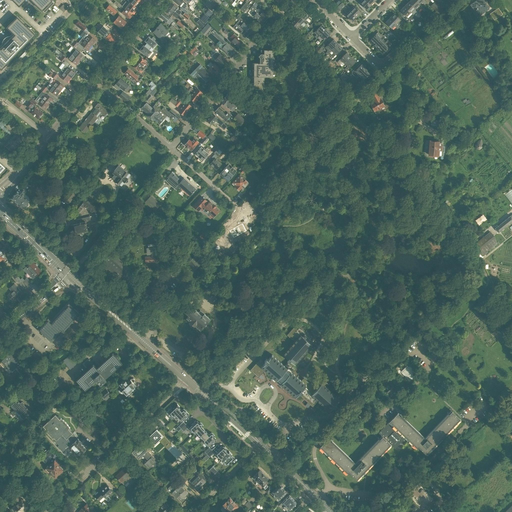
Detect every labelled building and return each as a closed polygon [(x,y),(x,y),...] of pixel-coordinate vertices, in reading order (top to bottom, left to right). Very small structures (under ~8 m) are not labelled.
[(54,3),(51,0),(13,0),(19,5),(24,0),(32,0),(45,12),(54,3)] [(127,0),(137,8),(141,4),(136,0),(127,0)] [(183,1),(183,2),(180,0),(173,0),(180,6),(180,5),(182,7),(180,8),(183,10),(184,9),(187,6),(186,5),(187,4),(183,1)] [(359,0),(358,1),(367,9),(371,5),(366,0),(359,0)] [(420,4),(418,3),(415,0),(410,0),(409,2),(415,8),(418,11),(421,9),(424,12),(426,10),(420,4)] [(480,15),(489,9),(482,0),(477,0),(471,5),(475,10),(476,9),(480,15)] [(133,14),(125,8),(116,1),(114,3),(123,11),(122,13),(129,19),(133,14)] [(179,15),(182,12),(177,9),(178,7),(171,2),(168,6),(179,15)] [(244,12),(250,6),(246,2),(240,8),(244,12)] [(418,11),(415,8),(409,2),(405,6),(411,12),(414,10),(419,15),(420,13),(418,11)] [(441,12),(443,10),(439,7),(439,6),(435,2),(433,4),(441,12)] [(129,4),(125,8),(133,14),(136,10),(129,4)] [(433,4),(431,6),(436,11),(431,16),(434,18),(438,14),(439,14),(441,12),(433,4)] [(114,15),(117,11),(109,5),(106,9),(114,15)] [(179,15),(168,6),(165,11),(171,16),(172,15),(177,18),(179,15)] [(361,13),(355,6),(352,9),(349,6),(347,8),(350,11),(357,17),(361,13)] [(411,12),(405,6),(400,10),(407,17),(405,19),(408,22),(414,15),(411,12)] [(258,10),(256,8),(253,11),(255,13),(253,16),(257,19),(256,19),(262,24),(268,17),(265,14),(265,13),(263,11),(263,12),(259,9),(258,10)] [(499,8),(494,10),(499,17),(503,14),(499,8)] [(220,17),(223,14),(218,10),(213,14),(219,19),(220,17)] [(312,19),(309,16),(303,10),(298,14),(305,20),(308,18),(311,20),(312,19)] [(347,14),(344,11),(343,12),(346,15),(352,22),(357,17),(350,11),(347,14)] [(172,22),(174,20),(170,17),(164,12),(160,17),(168,23),(170,25),(172,22)] [(396,24),(399,27),(404,23),(401,20),(394,13),(390,18),(396,24)] [(305,20),(298,14),(294,18),(300,25),(301,25),(303,22),(306,25),(308,23),(305,20)] [(121,29),(121,28),(122,28),(123,27),(123,26),(127,22),(119,15),(113,22),(121,29)] [(0,67),(2,69),(35,34),(17,17),(8,27),(16,35),(12,38),(11,38),(10,39),(9,39),(8,39),(7,40),(6,41),(6,42),(5,43),(5,44),(5,45),(5,46),(1,50),(0,48),(0,67)] [(300,25),(294,18),(290,23),(296,29),(299,26),(302,29),(303,27),(301,25),(300,25)] [(399,27),(396,24),(390,18),(386,22),(392,29),(395,26),(398,29),(399,27)] [(202,28),(205,25),(199,19),(196,22),(202,28)] [(252,36),(240,25),(242,23),(239,20),(233,27),(240,34),(241,32),(249,39),(252,36)] [(441,31),(451,24),(448,20),(438,27),(441,31)] [(83,31),(86,27),(78,21),(76,25),(83,31)] [(243,22),(242,23),(240,25),(252,36),(255,32),(249,27),(243,22)] [(463,34),(467,31),(461,23),(457,26),(463,34)] [(170,33),(160,24),(161,24),(157,28),(156,28),(157,29),(164,36),(166,37),(170,33)] [(110,33),(108,31),(104,25),(103,27),(102,28),(101,29),(100,30),(99,31),(98,32),(104,36),(106,38),(112,43),(116,39),(110,33)] [(180,39),(181,38),(178,36),(180,34),(171,25),(169,28),(175,34),(180,39)] [(317,38),(318,38),(326,29),(322,25),(315,31),(314,32),(317,35),(315,37),(317,38)] [(164,36),(157,29),(154,33),(153,32),(161,40),(161,39),(164,36)] [(324,40),(331,34),(326,29),(318,38),(320,40),(319,41),(321,43),(324,40)] [(89,43),(92,45),(96,41),(88,34),(88,35),(84,31),(81,36),(83,38),(85,39),(84,39),(89,43)] [(224,44),(227,41),(216,31),(214,34),(224,44)] [(381,35),(378,32),(370,41),(374,45),(383,36),(382,34),(381,35)] [(237,48),(242,43),(233,35),(230,38),(233,40),(231,42),(237,48)] [(156,51),(160,46),(158,44),(157,44),(157,43),(149,36),(145,41),(147,43),(153,48),(156,51)] [(378,49),(385,43),(382,40),(385,37),(383,36),(374,45),(378,49)] [(85,39),(83,38),(79,42),(89,50),(92,45),(89,43),(84,39),(85,39)] [(327,55),(329,53),(338,44),(334,39),(327,46),(325,48),(328,50),(327,51),(328,51),(326,53),(327,55)] [(387,52),(390,49),(386,44),(389,41),(387,40),(385,43),(378,49),(383,54),(386,51),(387,52)] [(70,52),(71,53),(80,60),(84,56),(76,49),(76,48),(77,46),(72,42),(70,44),(74,47),(70,52)] [(153,48),(147,43),(145,46),(144,45),(139,50),(151,60),(157,52),(156,51),(153,48)] [(225,46),(223,44),(220,47),(231,58),(236,53),(227,44),(225,46)] [(333,58),(336,55),(342,48),(338,44),(329,53),(333,58)] [(314,54),(320,48),(318,46),(312,52),(314,54)] [(274,77),(275,53),(275,50),(268,50),(268,48),(264,48),(264,50),(261,50),(261,57),(260,57),(259,57),(259,60),(259,63),(253,63),(253,90),(263,90),(263,87),(264,87),(264,77),(274,77)] [(316,57),(322,51),(320,48),(314,54),(316,57)] [(213,57),(215,60),(222,66),(224,66),(225,65),(225,63),(227,61),(222,57),(223,56),(221,54),(220,54),(217,51),(213,56),(213,57)] [(22,62),(29,55),(25,52),(18,58),(22,62)] [(58,55),(61,58),(65,61),(67,59),(63,55),(64,55),(61,52),(58,55)] [(80,60),(71,53),(67,57),(69,58),(69,59),(76,65),(80,60)] [(342,66),(345,63),(351,57),(347,53),(338,62),(342,66)] [(145,69),(148,65),(145,62),(146,61),(140,56),(136,61),(145,69)] [(349,68),(356,61),(351,57),(345,63),(348,66),(345,69),(346,71),(349,68)] [(327,68),(333,62),(331,60),(326,64),(327,65),(325,66),(327,68)] [(141,73),(145,69),(136,61),(132,65),(138,70),(141,73)] [(213,65),(210,62),(207,65),(217,74),(221,70),(214,63),(213,65)] [(331,69),(335,64),(333,62),(327,68),(329,70),(331,68),(331,69)] [(67,67),(63,63),(60,67),(62,69),(61,69),(64,71),(71,78),(75,73),(67,67)] [(211,77),(203,69),(204,68),(200,64),(191,74),(195,78),(197,75),(201,79),(200,80),(204,84),(211,77)] [(361,65),(360,64),(357,67),(357,68),(355,68),(352,71),(352,73),(354,76),(357,78),(359,76),(366,69),(361,64),(361,65)] [(134,85),(137,82),(133,79),(136,75),(128,69),(125,73),(126,73),(125,74),(127,76),(126,78),(134,85)] [(363,84),(371,76),(370,74),(370,73),(366,69),(359,76),(362,78),(361,82),(363,84)] [(68,83),(71,78),(64,71),(60,76),(68,83)] [(342,80),(346,75),(344,73),(340,78),(337,80),(339,82),(342,80)] [(377,88),(385,81),(381,77),(373,83),(377,88)] [(126,92),(131,86),(121,78),(116,84),(124,91),(124,90),(126,92)] [(61,91),(64,87),(57,80),(53,85),(61,91)] [(61,91),(53,85),(50,83),(47,88),(48,89),(57,96),(61,91)] [(195,90),(192,88),(193,88),(187,83),(185,86),(188,89),(191,91),(193,93),(199,98),(203,93),(197,88),(195,90)] [(352,96),(360,88),(357,86),(350,93),(352,96)] [(42,91),(39,96),(42,98),(50,105),(54,100),(45,93),(46,91),(42,88),(40,90),(42,91)] [(127,103),(131,98),(123,91),(119,96),(127,103)] [(380,99),(376,91),(370,94),(375,102),(371,104),(375,111),(384,106),(380,99)] [(195,102),(199,98),(193,93),(189,98),(195,102)] [(236,104),(232,100),(233,100),(227,95),(224,98),(235,108),(238,105),(241,108),(244,105),(239,101),(236,104)] [(35,100),(29,96),(27,99),(29,101),(31,102),(32,102),(34,104),(35,105),(37,102),(46,109),(50,105),(42,98),(39,96),(35,100)] [(178,107),(180,104),(177,102),(172,98),(170,101),(178,107)] [(235,108),(224,98),(221,102),(226,107),(227,106),(230,110),(232,111),(233,111),(235,108)] [(31,102),(29,101),(26,105),(30,109),(28,111),(31,112),(30,113),(38,119),(43,113),(33,106),(34,104),(32,102),(31,102)] [(419,112),(427,106),(428,107),(428,106),(424,101),(416,108),(419,113),(419,112)] [(188,111),(192,106),(186,102),(182,107),(188,111)] [(105,115),(108,112),(98,103),(95,107),(96,108),(102,113),(105,115)] [(152,108),(146,103),(141,108),(147,113),(147,114),(152,108)] [(153,119),(162,110),(155,104),(152,108),(147,114),(147,113),(147,114),(153,120),(154,119),(153,119)] [(215,111),(215,112),(226,121),(231,115),(220,106),(219,107),(218,108),(217,108),(216,109),(216,110),(215,111)] [(169,112),(164,107),(162,110),(153,119),(154,119),(159,124),(164,118),(166,116),(168,117),(171,114),(174,117),(175,116),(169,112)] [(184,116),(188,111),(182,107),(178,111),(184,116)] [(85,134),(102,113),(96,108),(93,113),(92,112),(79,129),(85,134)] [(226,125),(213,114),(208,120),(212,124),(216,121),(221,126),(223,128),(226,125)] [(241,124),(245,120),(238,114),(235,118),(241,124)] [(258,119),(255,115),(250,121),(253,125),(258,119)] [(18,133),(22,130),(16,124),(13,128),(18,133)] [(242,139),(245,135),(240,130),(237,134),(242,139)] [(203,139),(206,136),(201,131),(198,134),(203,139)] [(237,144),(241,139),(235,133),(230,139),(237,144)] [(12,152),(22,141),(15,134),(5,146),(12,152)] [(199,142),(195,139),(192,142),(189,140),(185,145),(191,151),(199,142)] [(439,142),(430,141),(429,155),(443,156),(443,152),(444,152),(444,147),(441,146),(442,143),(438,143),(439,142)] [(203,149),(201,147),(195,154),(200,158),(208,148),(207,148),(206,149),(204,148),(203,149)] [(206,159),(208,157),(207,156),(209,153),(208,153),(210,150),(208,148),(200,158),(198,159),(201,161),(202,160),(203,160),(205,158),(206,159)] [(216,170),(222,164),(215,158),(210,164),(216,170)] [(119,165),(118,164),(116,166),(117,167),(116,168),(115,167),(111,172),(115,175),(113,177),(116,180),(115,181),(122,186),(124,184),(124,183),(125,182),(126,183),(127,182),(128,181),(128,179),(127,179),(131,175),(129,173),(119,165)] [(224,177),(231,169),(232,167),(229,164),(220,174),(224,177)] [(246,165),(244,166),(241,170),(240,171),(243,173),(249,167),(246,165)] [(228,181),(235,173),(237,171),(232,167),(231,169),(224,177),(228,181)] [(178,184),(180,182),(175,178),(176,177),(172,173),(172,172),(165,180),(170,184),(171,183),(173,185),(172,187),(175,189),(178,184)] [(240,189),(243,186),(245,187),(249,183),(240,175),(233,182),(237,185),(235,187),(238,189),(240,189)] [(159,182),(156,186),(158,188),(162,184),(165,181),(162,178),(159,182)] [(195,189),(184,179),(184,178),(180,182),(178,184),(190,195),(196,189),(195,189)] [(26,192),(24,190),(25,189),(24,188),(21,191),(19,190),(18,191),(12,198),(20,205),(21,205),(21,206),(24,207),(26,206),(28,204),(28,201),(27,199),(26,199),(26,198),(23,196),(26,192)] [(95,194),(88,189),(84,194),(87,197),(89,194),(93,197),(95,194)] [(69,204),(76,195),(71,190),(63,199),(63,200),(68,204),(69,204)] [(99,208),(83,197),(74,208),(79,212),(84,206),(95,214),(97,215),(101,210),(98,208),(99,208)] [(154,211),(158,206),(149,198),(145,203),(154,211)] [(213,205),(210,202),(208,203),(206,202),(203,205),(199,200),(193,206),(198,211),(202,207),(206,211),(207,213),(208,212),(213,217),(219,210),(216,207),(213,205)] [(511,221),(511,214),(510,216),(495,228),(498,233),(511,221)] [(88,231),(86,222),(91,221),(90,216),(76,220),(77,224),(71,225),(73,234),(75,234),(76,234),(80,233),(80,234),(82,236),(84,235),(84,233),(84,232),(88,231)] [(241,221),(226,226),(229,235),(244,230),(241,221)] [(482,257),(495,246),(497,243),(494,236),(490,232),(478,241),(475,245),(477,250),(482,257)] [(158,256),(158,253),(161,253),(161,248),(157,248),(154,248),(151,248),(148,249),(148,254),(151,254),(152,257),(145,257),(146,262),(164,261),(164,256),(158,256)] [(195,257),(188,249),(184,252),(190,260),(188,262),(194,269),(200,264),(205,261),(199,254),(195,257)] [(119,278),(129,268),(112,253),(101,264),(107,269),(108,268),(119,278)] [(36,276),(41,271),(32,261),(27,267),(36,276)] [(25,289),(27,287),(23,282),(18,276),(16,278),(25,289)] [(27,287),(32,283),(27,278),(23,282),(27,287)] [(17,287),(15,284),(10,288),(12,291),(8,295),(13,301),(22,292),(17,287)] [(38,329),(43,334),(46,336),(51,341),(61,331),(63,332),(80,314),(69,303),(52,322),(48,318),(48,319),(38,329)] [(210,319),(197,307),(195,309),(193,312),(189,308),(188,308),(185,311),(185,312),(186,312),(189,315),(187,318),(187,317),(187,318),(191,321),(190,322),(194,325),(194,326),(195,325),(194,325),(195,325),(200,330),(201,330),(210,319)] [(322,384),(317,389),(304,378),(301,380),(293,373),(300,365),(303,361),(301,358),(312,345),(310,343),(314,338),(297,323),(287,335),(294,342),(283,354),(288,358),(287,359),(288,361),(284,365),(272,354),(268,359),(267,358),(264,360),(266,362),(265,363),(260,359),(250,370),(258,378),(265,370),(273,377),(271,379),(274,383),(276,381),(279,384),(278,386),(282,389),(284,386),(296,397),(298,394),(313,407),(318,401),(330,411),(334,407),(335,408),(337,406),(336,405),(340,400),(322,384)] [(26,370),(20,364),(10,352),(6,356),(7,356),(1,361),(9,370),(15,365),(23,374),(26,370)] [(105,378),(122,363),(113,354),(97,368),(95,366),(95,365),(94,364),(88,368),(89,369),(77,380),(85,389),(96,380),(101,385),(107,380),(105,378)] [(400,356),(399,355),(395,359),(396,360),(393,363),(395,365),(402,358),(400,356)] [(76,365),(69,356),(63,360),(70,369),(76,365)] [(409,381),(417,374),(409,365),(402,373),(409,381)] [(135,380),(134,379),(132,378),(131,380),(131,379),(127,383),(126,381),(124,382),(123,381),(120,384),(116,387),(122,393),(123,392),(124,391),(127,395),(127,394),(129,396),(136,390),(134,388),(135,388),(135,387),(136,386),(133,383),(134,383),(133,382),(135,381),(135,380)] [(110,382),(99,392),(105,398),(104,399),(106,401),(110,397),(108,396),(110,393),(107,390),(112,385),(110,382)] [(33,383),(26,390),(31,396),(38,389),(33,383)] [(392,398),(398,392),(395,389),(390,384),(384,390),(392,398)] [(20,404),(17,400),(12,405),(22,415),(21,416),(24,419),(31,412),(27,409),(28,408),(27,408),(21,403),(20,404)] [(182,410),(179,407),(180,406),(177,403),(171,409),(172,410),(169,413),(174,418),(176,416),(181,422),(184,418),(185,420),(189,416),(188,415),(189,414),(184,409),(182,410)] [(97,418),(100,415),(95,410),(92,413),(97,418)] [(426,454),(460,419),(452,411),(426,438),(402,416),(401,415),(400,416),(397,413),(388,422),(378,433),(381,436),(378,440),(377,439),(357,461),(358,462),(355,465),(328,439),(320,447),(348,473),(349,472),(357,480),(375,460),(376,461),(391,445),(395,448),(405,438),(416,448),(418,446),(426,454)] [(60,419),(56,414),(43,426),(46,428),(45,429),(53,438),(54,438),(53,438),(54,437),(56,440),(62,434),(67,439),(72,444),(70,447),(77,454),(78,455),(82,452),(83,452),(86,450),(85,449),(86,449),(81,443),(81,442),(78,439),(73,434),(73,433),(69,428),(70,428),(70,427),(69,425),(68,424),(67,424),(66,422),(65,421),(63,419),(61,418),(60,419)] [(320,420),(316,424),(322,429),(325,424),(320,420)] [(196,422),(195,421),(191,424),(192,425),(189,429),(194,434),(196,433),(202,439),(208,433),(202,427),(203,425),(200,422),(199,423),(197,421),(196,422)] [(507,437),(511,435),(503,424),(500,426),(507,437)] [(310,426),(305,432),(311,437),(316,431),(310,426)] [(149,436),(148,437),(151,440),(150,441),(154,446),(160,440),(166,447),(170,443),(172,441),(165,434),(164,433),(162,435),(157,429),(157,430),(150,436),(149,435),(149,436)] [(215,436),(212,432),(209,435),(208,433),(202,439),(203,440),(203,441),(208,446),(211,443),(212,444),(216,440),(215,439),(216,439),(214,437),(215,436)] [(159,462),(141,444),(135,449),(136,450),(133,453),(132,452),(138,459),(143,455),(148,460),(144,464),(149,468),(155,463),(156,464),(159,462)] [(223,447),(222,447),(221,446),(218,450),(215,447),(212,450),(214,452),(214,453),(215,454),(226,466),(234,458),(231,455),(232,454),(229,451),(225,447),(224,447),(223,447)] [(289,457),(293,453),(291,452),(291,451),(286,447),(280,453),(285,457),(287,455),(289,457)] [(456,455),(462,450),(459,447),(453,452),(456,455)] [(55,460),(53,457),(55,455),(53,452),(50,449),(42,456),(50,464),(47,467),(46,467),(45,468),(45,469),(48,473),(49,473),(50,471),(54,475),(54,477),(57,477),(57,476),(59,474),(60,474),(63,470),(58,465),(59,464),(56,460),(55,460)] [(117,476),(116,477),(125,487),(128,489),(138,480),(130,471),(128,473),(125,469),(122,471),(121,470),(116,475),(117,476)] [(182,481),(184,483),(188,479),(186,477),(183,474),(184,473),(181,469),(176,474),(182,481)] [(268,486),(264,482),(268,478),(260,470),(252,477),(259,484),(260,483),(265,489),(268,486)] [(194,475),(189,481),(191,483),(191,482),(197,489),(205,481),(205,480),(207,479),(201,472),(196,477),(194,475)] [(168,488),(172,492),(171,492),(182,503),(187,498),(185,496),(188,493),(182,487),(185,484),(179,478),(176,475),(173,478),(175,480),(176,481),(168,488)] [(110,498),(108,496),(113,492),(107,485),(95,496),(99,501),(103,497),(107,501),(108,501),(109,501),(110,500),(110,499),(110,498)] [(273,492),(271,494),(273,496),(274,495),(274,496),(273,497),(279,502),(281,501),(279,499),(287,492),(283,488),(283,486),(281,485),(280,485),(273,492)] [(119,497),(123,494),(118,489),(115,492),(119,497)] [(293,496),(292,495),(290,495),(289,495),(282,502),(281,501),(279,502),(279,503),(277,504),(280,507),(283,503),(285,505),(284,507),(288,511),(290,510),(296,504),(296,502),(292,498),(293,498),(293,496)] [(14,511),(22,511),(28,507),(17,496),(13,500),(17,504),(12,509),(14,511)] [(234,502),(230,498),(227,501),(225,501),(223,503),(223,505),(227,509),(225,511),(226,511),(231,511),(237,507),(241,511),(239,511),(244,511),(246,511),(236,501),(234,502)] [(248,510),(253,505),(248,501),(244,505),(248,510)]
